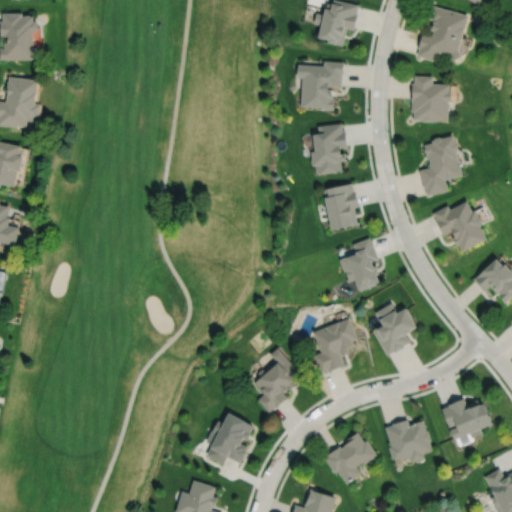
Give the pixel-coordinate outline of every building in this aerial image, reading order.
[(315,13),(312,23),(319,25),(316,38),(327,40),(326,42),(334,44),(341,46),(346,28),(353,29),(357,13),(355,13),(357,5),(336,0),(331,0),(329,10),(323,9),(322,14),(315,13)] [(431,4),(427,15),(428,15),(427,18),(433,20),(433,21),(430,30),(433,31),(432,36),(421,32),(417,48),(418,48),(416,56),(436,61),(438,53),(448,55),(451,61),(461,56),(458,50),(468,15),(431,4)] [(2,12),(2,20),(0,20),(0,37),(7,37),(7,42),(3,42),(3,48),(0,47),(0,60),(37,60),(37,47),(33,47),(33,32),(35,32),(37,29),(37,24),(35,21),(33,21),(33,16),(22,16),(22,13),(2,12)] [(296,64),(295,77),(300,77),(299,107),(319,108),(319,109),(332,110),(333,99),(331,99),(331,95),(330,95),(330,90),(326,90),(326,87),(340,87),(341,74),(342,74),(343,62),(323,61),(322,66),(296,64)] [(8,73),(8,78),(6,78),(5,88),(6,88),(5,99),(0,98),(0,122),(17,124),(17,123),(27,124),(27,117),(33,117),(33,112),(39,113),(40,100),(35,99),(37,76),(8,73)] [(414,73),(414,80),(411,80),(411,109),(413,109),(413,116),(421,116),(421,118),(436,118),(436,117),(447,117),(448,97),(450,97),(450,87),(448,87),(449,81),(432,80),(432,73),(414,73)] [(318,123),(319,130),(313,130),(314,132),(312,132),(314,148),(311,148),(312,154),(311,154),(311,158),(312,158),(313,162),(315,162),(316,171),(342,168),(341,158),(346,157),(346,150),(342,150),(341,145),(348,144),(346,128),(343,128),(342,120),(318,123)] [(423,142),(426,154),(428,153),(430,164),(419,167),(423,186),(425,186),(426,193),(447,188),(444,177),(462,173),(459,161),(458,161),(455,148),(458,145),(457,140),(455,139),(453,132),(441,135),(439,134),(434,135),(432,137),(431,137),(432,140),(423,142)] [(0,138),(0,181),(14,183),(17,166),(20,167),(23,152),(19,151),(21,142),(0,138)] [(323,186),(331,227),(358,222),(354,204),(359,204),(355,188),(354,188),(352,180),(323,186)] [(433,210),(436,217),(435,218),(443,233),(452,228),(454,234),(452,235),(455,243),(458,241),(462,249),(486,236),(479,223),(483,221),(482,219),(482,217),(480,213),(478,212),(475,206),(472,208),(466,197),(449,206),(448,202),(433,210)] [(0,240),(15,243),(19,223),(8,221),(10,214),(7,213),(9,204),(0,201),(0,240)] [(339,257),(343,269),(345,269),(348,277),(347,278),(348,280),(356,277),(356,278),(355,279),(356,283),(358,282),(360,288),(374,283),(373,281),(380,279),(378,272),(379,271),(376,263),(375,264),(373,259),(379,257),(373,242),(372,242),(369,235),(353,241),(356,251),(348,254),(339,257)] [(473,277),(484,289),(490,284),(505,301),(511,294),(511,267),(506,261),(503,263),(497,255),(473,277)] [(375,310),(381,320),(381,319),(383,322),(373,328),(387,353),(394,349),(395,350),(405,345),(404,344),(410,340),(406,332),(412,329),(412,327),(418,324),(407,305),(398,310),(397,307),(396,308),(392,301),(375,310)] [(313,330),(316,339),(315,339),(318,346),(319,346),(321,350),(313,353),(320,371),(328,368),(329,370),(345,364),(341,354),(350,351),(348,346),(354,343),(352,338),(357,336),(349,315),(313,330)] [(254,381),(263,392),(257,398),(268,411),(274,405),(275,406),(287,396),(283,391),(290,386),(288,384),(290,382),(291,384),(302,374),(277,345),(269,352),(277,361),(267,370),(265,368),(261,367),(257,370),(257,374),(259,376),(254,381)] [(441,407),(454,438),(492,422),(484,402),(479,404),(477,398),(466,403),(463,396),(448,403),(449,404),(441,407)] [(228,411),(222,422),(217,419),(206,440),(211,443),(206,454),(223,463),(227,455),(239,461),(241,458),(242,459),(247,450),(246,449),(247,446),(240,442),(243,437),(247,439),(251,432),(249,431),(253,424),(228,411)] [(384,426),(390,445),(388,446),(391,458),(399,456),(400,458),(409,456),(411,461),(423,457),(422,452),(432,449),(429,440),(430,440),(427,429),(426,430),(422,418),(412,421),(413,422),(409,423),(407,417),(391,422),(392,423),(384,426)] [(338,444),(325,453),(326,454),(323,457),(333,472),(337,469),(345,482),(360,472),(355,465),(362,460),(363,462),(376,454),(366,438),(363,440),(356,430),(347,437),(349,439),(343,443),(344,444),(340,447),(338,444)] [(484,476),(495,495),(490,497),(495,506),(494,507),(497,511),(511,511),(511,471),(504,475),(499,467),(484,476)] [(193,478),(188,492),(181,490),(174,511),(177,511),(223,511),(210,508),(212,505),(214,506),(217,496),(213,495),(216,486),(193,478)] [(310,488),(308,494),(306,494),(303,504),(304,504),(303,506),(294,503),(290,511),(329,511),(335,496),(310,488)]
